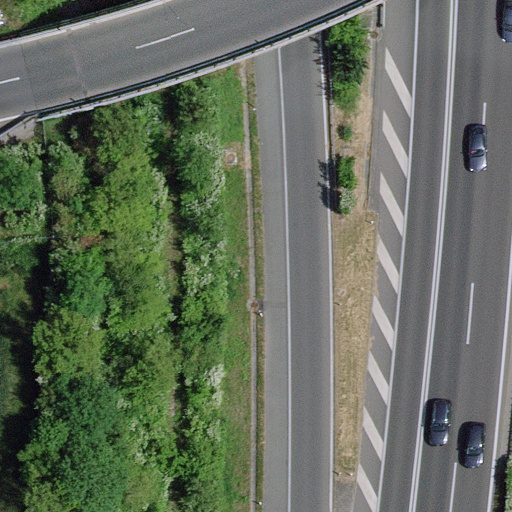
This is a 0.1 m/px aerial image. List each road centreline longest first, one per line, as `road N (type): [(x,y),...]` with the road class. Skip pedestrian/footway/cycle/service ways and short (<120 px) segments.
road 1 (motorway): [(294,0),(309,314),(308,511)]
road 2 (motorway): [(473,61),(432,511)]
road 3 (motorway): [(0,83),(275,0)]
